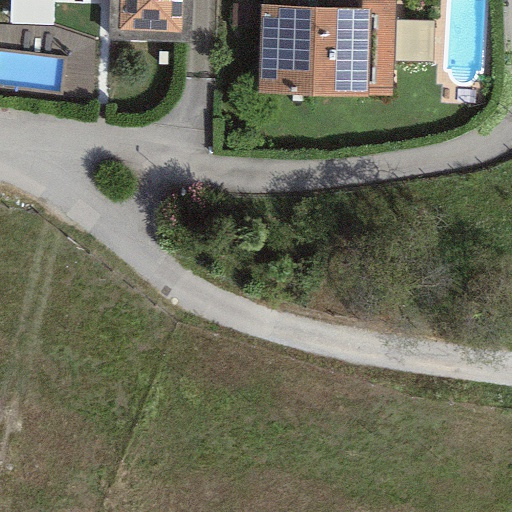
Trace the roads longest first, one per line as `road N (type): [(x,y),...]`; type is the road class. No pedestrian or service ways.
road 1 (unclassified): [(511,373),(268,318),(82,172)]
road 2 (residential): [(82,172),(439,170),(511,121)]
